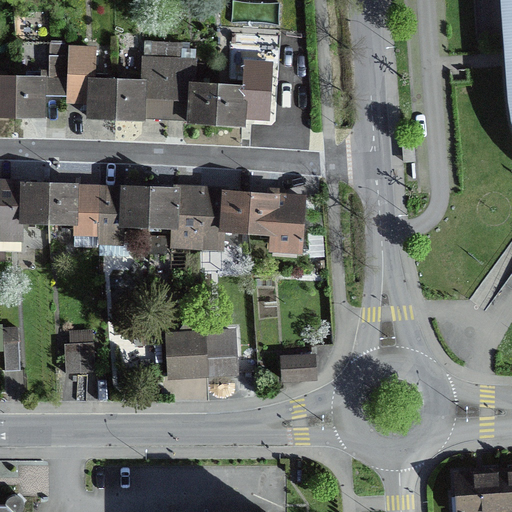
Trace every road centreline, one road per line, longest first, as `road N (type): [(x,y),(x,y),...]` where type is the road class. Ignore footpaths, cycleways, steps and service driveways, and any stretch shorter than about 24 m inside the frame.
road 1 (residential): [(375,160),(0,151)]
road 2 (residential): [(353,411),(253,430),(0,430)]
road 3 (residential): [(375,160),(388,363)]
road 4 (residential): [(363,0),(375,160)]
